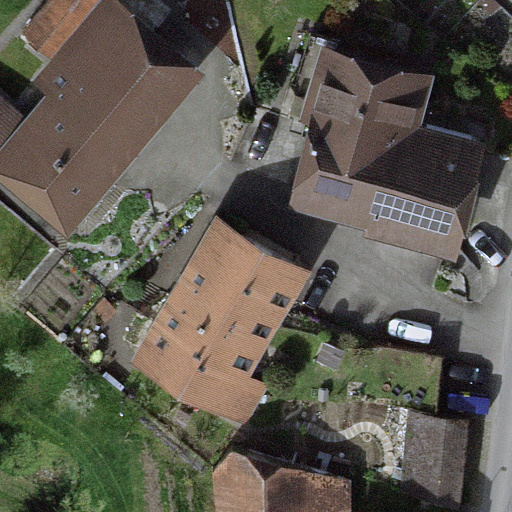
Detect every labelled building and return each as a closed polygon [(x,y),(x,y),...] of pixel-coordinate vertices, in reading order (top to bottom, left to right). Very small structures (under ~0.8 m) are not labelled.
[(52,54),(96,0),(49,0),(25,31),(52,54)] [(183,64),(113,6),(50,81),(60,90),(22,136),(0,117),(0,161),(2,159),(65,212),(183,64)] [(443,241),(470,135),(402,119),(420,59),(311,30),(291,105),(316,112),(296,187),(375,208),(371,223),(443,241)] [(178,298),(145,356),(219,398),(296,264),(222,221),(189,278),(180,273),(169,293),(178,298)] [(434,349),(375,342),(368,402),(428,409),(434,349)] [(447,500),(456,414),(408,410),(401,487),(447,500)] [(292,511),(292,462),(232,444),(212,466),(217,511),(292,511)]
